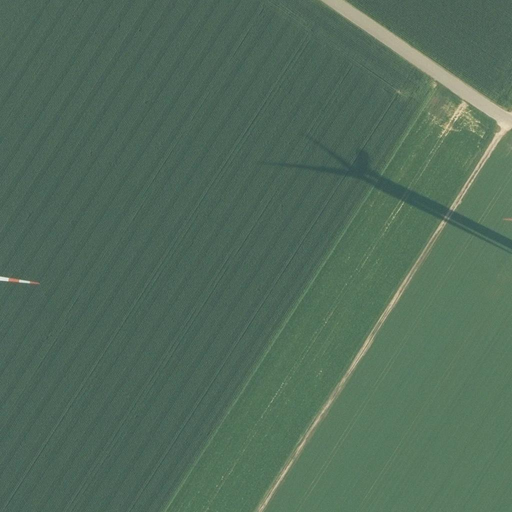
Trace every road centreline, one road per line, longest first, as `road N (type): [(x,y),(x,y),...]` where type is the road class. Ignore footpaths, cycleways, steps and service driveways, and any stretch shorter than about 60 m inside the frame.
road 1 (track): [(511,121),(262,511)]
road 2 (unclassified): [(334,0),(511,122)]
